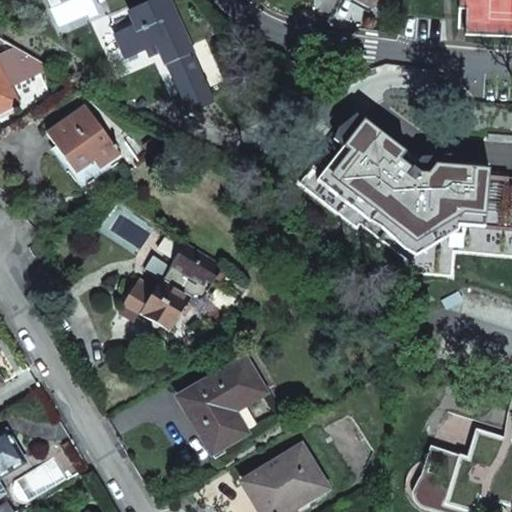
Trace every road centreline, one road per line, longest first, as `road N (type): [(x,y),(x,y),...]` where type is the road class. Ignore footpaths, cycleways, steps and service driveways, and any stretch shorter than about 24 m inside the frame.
road 1 (residential): [(511,64),(326,46),(259,24),(230,0)]
road 2 (residential): [(126,511),(0,295)]
